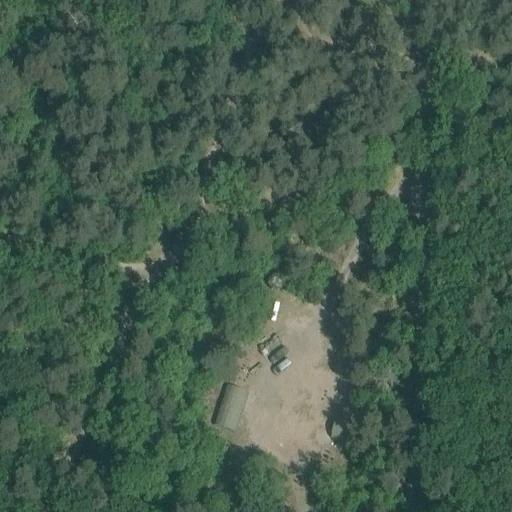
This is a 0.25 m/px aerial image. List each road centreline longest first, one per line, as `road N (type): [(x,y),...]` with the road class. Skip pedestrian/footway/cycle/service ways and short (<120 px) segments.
road 1 (track): [(261,0),(237,43),(186,222),(103,348),(37,511)]
road 2 (track): [(432,0),(403,511)]
road 3 (track): [(511,164),(421,190),(186,222)]
road 4 (track): [(0,244),(159,254)]
